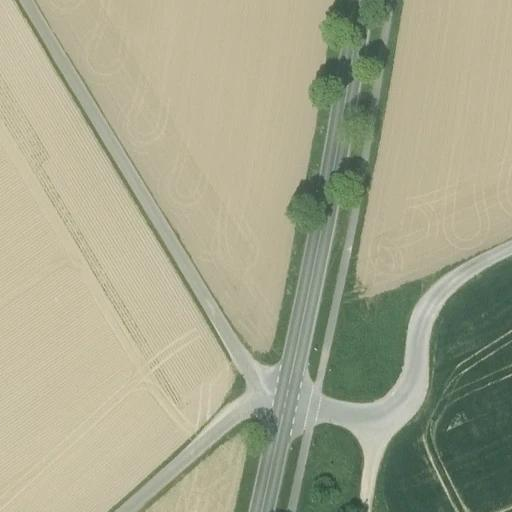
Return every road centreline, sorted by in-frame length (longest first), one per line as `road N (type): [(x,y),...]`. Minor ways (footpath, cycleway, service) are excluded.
road 1 (unclassified): [(285,403),(259,391),(22,0)]
road 2 (secondary): [(285,403),(363,0)]
road 3 (unclassified): [(511,249),(433,294),(415,331),(418,381),(400,411),(382,423),(285,403)]
road 4 (track): [(285,403),(234,411),(123,511)]
